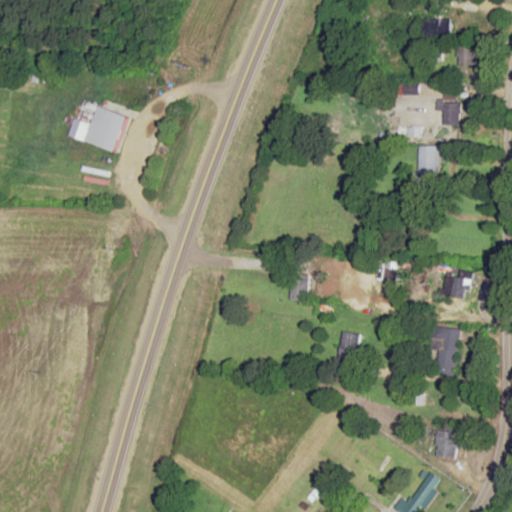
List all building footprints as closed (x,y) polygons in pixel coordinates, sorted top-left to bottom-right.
[(422,20),(422,36),(451,36),(451,20),(422,20)] [(459,66),(476,66),(476,47),(459,47),(459,66)] [(462,124),(462,100),(441,100),(441,124),(462,124)] [(131,119),(89,103),(82,121),(75,118),(68,137),(117,156),(131,119)] [(419,187),(439,187),(439,147),(419,147),(419,187)] [(292,301),(309,301),(309,272),(292,272),(292,301)] [(440,348),(438,373),(457,375),(461,329),(435,327),(433,347),(440,348)] [(361,334),(344,331),(338,361),(355,364),(361,334)] [(459,432),(439,434),(441,458),(461,456),(459,432)] [(417,511),(443,482),(431,472),(399,510),(401,511),(417,511)]
